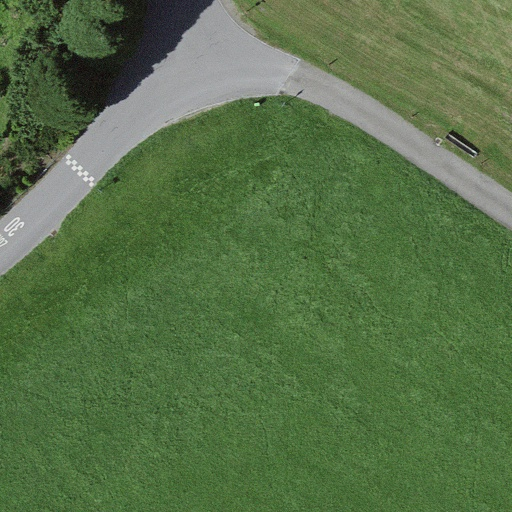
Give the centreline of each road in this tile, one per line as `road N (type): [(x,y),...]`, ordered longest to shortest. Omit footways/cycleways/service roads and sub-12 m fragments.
road 1 (unclassified): [(165,43),(269,69),(366,117),(511,210)]
road 2 (residential): [(165,43),(88,169),(0,254)]
